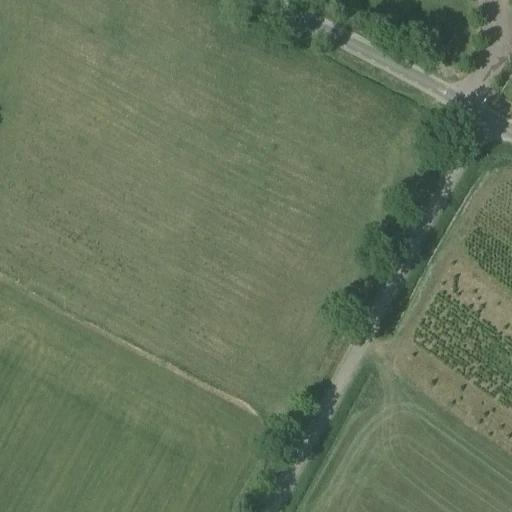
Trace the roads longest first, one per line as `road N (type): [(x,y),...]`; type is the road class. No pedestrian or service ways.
road 1 (unclassified): [(275,511),(479,122)]
road 2 (unclassified): [(479,122),(255,0)]
